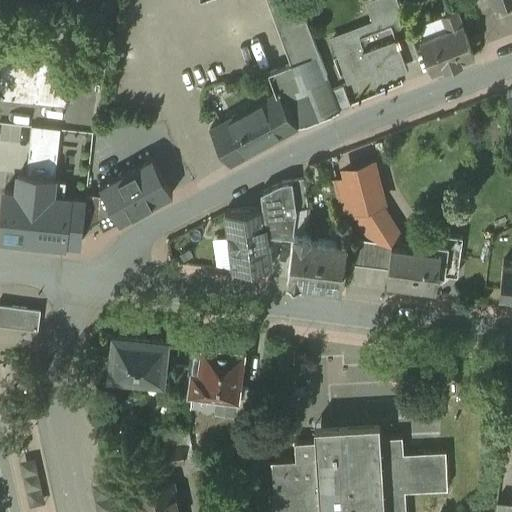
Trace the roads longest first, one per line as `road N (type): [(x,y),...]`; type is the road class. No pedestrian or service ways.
road 1 (residential): [(511,65),(262,168),(142,237),(120,276)]
road 2 (residential): [(511,337),(120,276)]
road 3 (residential): [(84,270),(56,376),(79,511)]
road 4 (unknown): [(189,192),(164,115),(172,49),(181,38),(218,37)]
